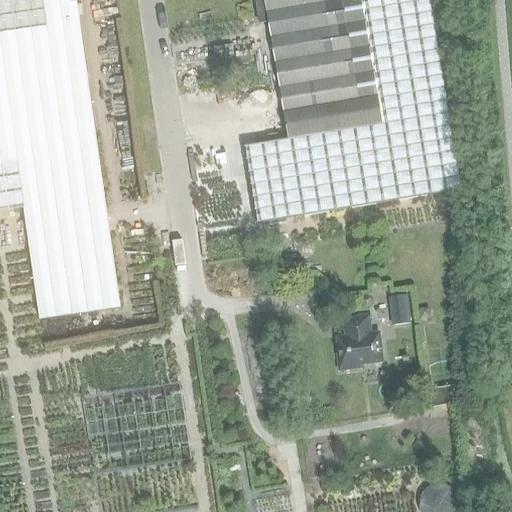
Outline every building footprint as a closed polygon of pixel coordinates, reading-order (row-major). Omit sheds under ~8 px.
[(0,0),(0,214),(24,211),(40,321),(120,309),(76,0),(0,0)] [(253,146),(245,148),(259,227),(265,226),(462,192),(428,0),(254,0),(257,14),(267,13),(276,63),(284,114),(289,138),(289,140),(253,146)] [(388,298),(391,326),(410,324),(407,296),(388,298)] [(337,355),(339,371),(359,369),(359,366),(383,363),(380,337),(371,338),(369,317),(343,320),(345,337),(341,338),(343,354),(337,355)] [(433,387),(435,405),(460,403),(458,385),(433,387)] [(102,431),(175,422),(172,399),(99,409),(102,431)] [(279,415),(268,416),(269,427),(280,426),(279,415)]
